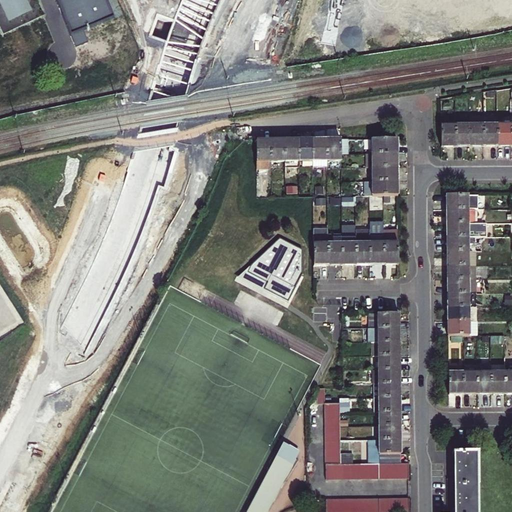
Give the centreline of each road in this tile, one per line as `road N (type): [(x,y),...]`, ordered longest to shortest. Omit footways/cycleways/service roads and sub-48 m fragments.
road 1 (secondary): [(0,469),(77,333),(152,152)]
road 2 (residential): [(236,124),(421,97),(421,172)]
road 3 (residential): [(424,288),(419,418)]
